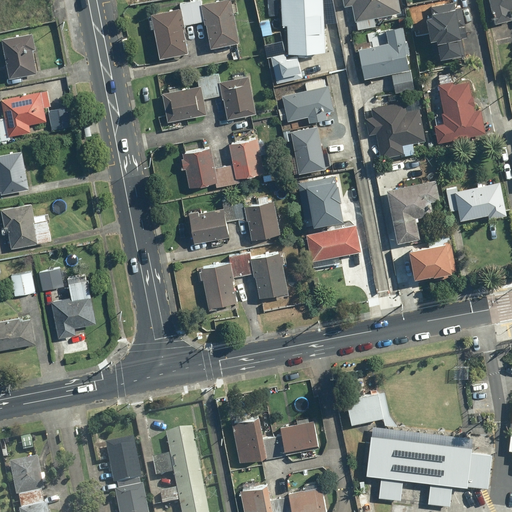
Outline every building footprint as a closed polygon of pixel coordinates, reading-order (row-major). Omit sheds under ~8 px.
[(151,27),(154,27),(159,57),(187,52),(183,23),(205,20),(209,47),(238,42),(231,0),(211,0),(201,2),(200,0),(182,0),(179,1),(180,7),(148,12),(151,27)] [(322,0),(281,0),(282,23),(284,23),(286,53),(326,50),(325,34),(320,34),(319,14),(323,14),(322,0)] [(342,0),(343,6),(351,4),(357,29),(375,26),(374,17),(401,11),(398,0),(342,0)] [(511,0),(490,0),(496,22),(511,18),(511,15),(510,9),(511,8),(511,0)] [(458,25),(454,4),(431,8),(432,15),(426,16),(433,52),(439,51),(440,57),(461,53),(458,36),(467,34),(465,23),(458,25)] [(359,48),(364,77),(409,68),(407,54),(410,53),(407,40),(405,41),(402,25),(368,31),(371,46),(359,48)] [(33,33),(1,39),(9,77),(37,72),(33,51),(36,51),(33,33)] [(299,55),(270,59),(273,82),(302,78),(299,55)] [(411,71),(391,74),(394,91),(414,88),(411,71)] [(161,88),(167,121),(207,113),(204,98),(222,94),(227,118),(255,112),(248,75),(244,76),(243,73),(233,75),(234,77),(220,80),(218,73),(200,76),(201,81),(161,88)] [(306,88),(281,94),(287,119),(307,114),(309,122),(327,117),(325,111),(333,109),(327,84),(325,84),(323,79),(305,83),(306,88)] [(439,83),(439,84),(444,123),(435,124),(437,140),(483,134),(480,109),(475,109),(473,94),(471,95),(470,82),(453,84),(453,81),(439,83)] [(48,90),(1,98),(5,116),(0,116),(0,140),(11,138),(10,136),(31,132),(30,125),(47,122),(44,107),(51,105),(48,90)] [(368,135),(375,133),(380,157),(404,152),(403,146),(426,141),(420,108),(406,110),(404,100),(371,107),(373,114),(364,116),(368,135)] [(291,132),(298,175),(325,170),(318,128),(291,132)] [(211,146),(182,151),(188,186),(215,182),(216,185),(240,181),(239,176),(264,171),(257,137),(229,142),(233,163),(215,167),(211,146)] [(28,188),(21,151),(0,154),(0,189),(1,193),(28,188)] [(406,184),(386,188),(396,241),(418,237),(415,217),(432,214),(430,200),(439,198),(436,179),(423,181),(422,176),(405,179),(406,184)] [(299,183),(307,227),(343,221),(335,177),(299,183)] [(500,181),(457,190),(456,186),(445,188),(449,210),(458,208),(461,219),(488,214),(488,217),(506,214),(500,181)] [(187,213),(193,243),(229,236),(226,220),(247,216),(251,238),(280,232),(273,199),(244,205),(243,195),(221,199),(223,206),(187,213)] [(7,224),(11,246),(52,239),(48,219),(50,219),(49,211),(33,214),(31,202),(0,207),(0,208),(3,225),(7,224)] [(306,233),(310,259),(361,250),(356,224),(306,233)] [(409,247),(413,276),(450,271),(447,247),(450,247),(448,232),(427,235),(428,244),(409,247)] [(229,261),(201,267),(209,307),(238,301),(233,275),(255,271),(260,295),(288,289),(280,250),(251,256),(250,250),(228,254),(229,261)] [(60,265),(39,269),(42,289),(63,286),(60,265)] [(31,270),(11,274),(15,295),(35,290),(31,270)] [(60,334),(77,330),(75,323),(98,318),(92,292),(73,296),(72,293),(52,297),(60,334)] [(0,319),(0,348),(35,342),(31,318),(20,320),(19,316),(0,319)] [(379,389),(348,395),(353,420),(384,414),(385,422),(398,423),(390,412),(385,389),(380,390),(379,389)] [(252,417),(231,421),(240,461),(260,456),(252,417)] [(284,455),(283,448),(317,442),(314,419),(278,425),(280,434),(266,437),(269,457),(284,455)] [(207,511),(191,429),(165,435),(179,511),(207,511)] [(474,443),(372,431),(367,471),(382,473),(380,494),(402,497),(405,475),(432,478),(430,500),(452,503),(454,481),(490,485),(494,451),(474,448),(474,443)] [(134,439),(106,444),(111,477),(116,477),(118,490),(112,491),(115,511),(147,511),(144,486),(139,487),(137,472),(139,472),(134,439)] [(21,510),(17,510),(17,511),(47,511),(46,505),(42,506),(39,493),(43,492),(36,457),(9,463),(16,498),(18,497),(21,510)] [(267,511),(261,484),(239,488),(243,511),(267,511)] [(289,494),(272,498),(274,511),(303,511),(326,507),(321,484),(288,491),(289,494)]
